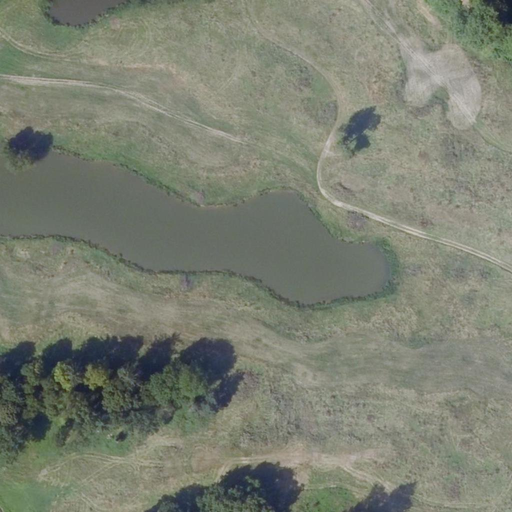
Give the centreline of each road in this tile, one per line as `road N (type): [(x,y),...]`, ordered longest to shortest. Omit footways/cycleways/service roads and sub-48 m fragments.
road 1 (track): [(511,273),(331,204),(316,183),(320,154)]
road 2 (track): [(320,154),(396,167),(489,210),(511,209)]
road 3 (track): [(243,0),(259,34),(329,86),(336,113),(320,154)]
